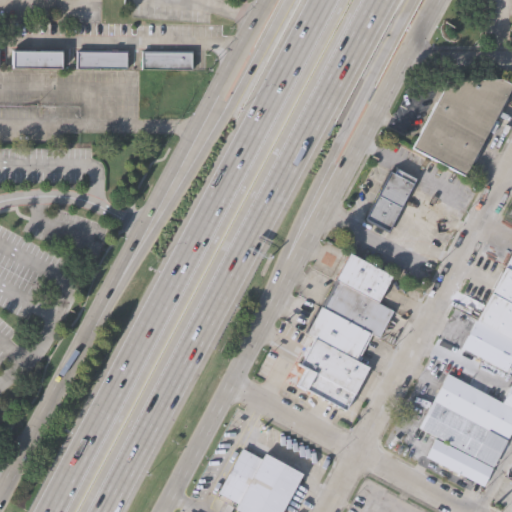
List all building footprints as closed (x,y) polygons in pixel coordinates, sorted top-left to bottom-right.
[(76,67),(76,50),(126,52),(126,68),(76,67)] [(12,66),(13,51),(62,52),(61,67),(12,66)] [(142,52),(191,52),(191,68),(142,68),(142,52)] [(501,75),(511,80),(511,85),(465,173),(412,145),(448,78),(501,75)] [(363,216),(390,170),(393,172),(396,166),(416,178),(386,230),(363,216)] [(261,201),(273,208),(288,180),(277,174),(261,201)] [(380,303),(394,277),(350,253),(336,280),(338,281),(380,303)] [(457,342),(471,316),(478,319),(503,269),(511,273),(511,348),(502,367),(457,342)] [(323,309),(332,293),(338,281),(380,303),(394,310),(379,338),(370,334),(323,309)] [(370,334),(355,363),(352,361),(311,339),(305,336),(313,320),(320,307),(323,309),(370,334)] [(364,368),(342,409),(289,380),(293,372),(297,365),(311,339),(352,361),(355,363),(364,368)] [(511,430),(483,486),(425,456),(428,450),(425,448),(428,441),(432,444),(437,434),(420,425),(448,371),(503,401),(511,383),(511,430)] [(278,511),(240,511),(233,508),(236,503),(217,493),(242,448),(260,458),(264,452),(300,473),(278,511)]
